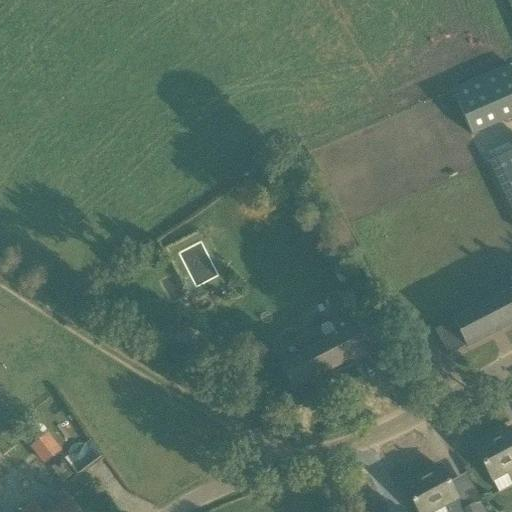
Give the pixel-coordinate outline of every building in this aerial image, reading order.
[(511,69),(510,65),(451,91),(472,138),(511,120),(511,69)] [(490,300),(451,320),(452,322),(465,347),(466,349),(511,324),(511,288),(508,290),(502,278),(501,278),(483,287),(490,300)] [(292,390),(367,352),(353,324),(335,334),(331,326),(327,324),(321,327),(320,333),(319,330),(296,341),(301,351),(278,363),(292,390)] [(194,418),(183,440),(200,448),(211,427),(194,418)] [(511,469),(511,432),(510,430),(475,449),(499,493),(511,486),(504,474),(511,469)] [(45,465),(64,450),(49,431),(30,446),(45,465)] [(449,485),(440,468),(404,487),(417,511),(483,511),(464,476),(449,485)] [(78,511),(70,500),(54,511),(38,511),(33,505),(24,511),(78,511)]
